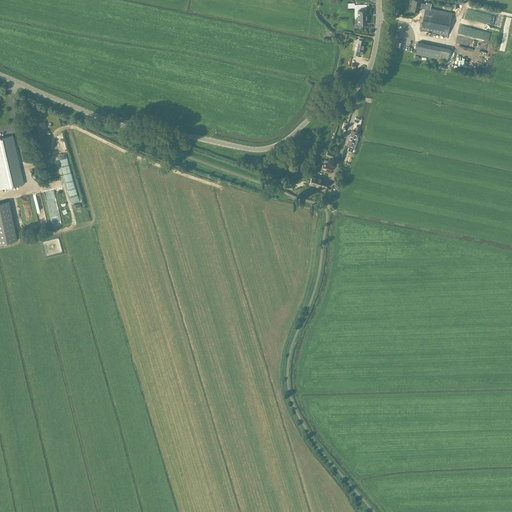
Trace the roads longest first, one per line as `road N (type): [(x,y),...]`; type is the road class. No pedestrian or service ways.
road 1 (track): [(221,187),(67,127),(52,140),(74,226),(21,241)]
road 2 (unclassified): [(142,129),(270,148),(352,90)]
road 3 (track): [(511,15),(463,4),(450,43),(378,15)]
road 4 (unclassified): [(142,129),(0,74)]
